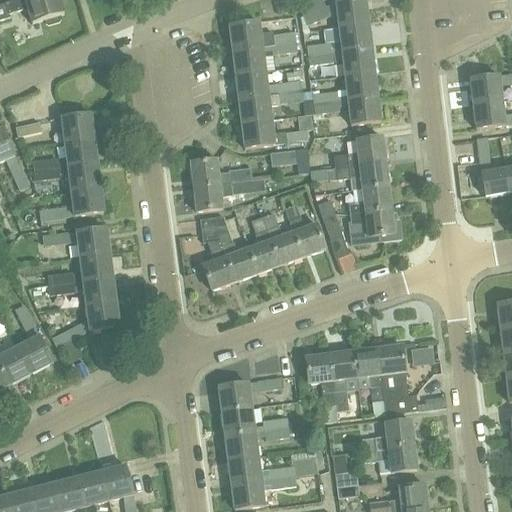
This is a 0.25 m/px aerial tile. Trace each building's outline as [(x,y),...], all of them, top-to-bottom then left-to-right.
[(65,15),(59,0),(16,0),(0,5),(0,21),(10,19),(9,16),(28,10),(33,25),(44,22),(45,26),(49,28),(60,24),(62,21),(61,17),(65,15)] [(308,28),(331,19),(322,0),(315,0),(299,8),(308,28)] [(339,29),(369,26),(366,1),(336,4),(338,16),(339,29)] [(342,54),(372,50),(369,26),(339,29),(342,54)] [(234,54),(262,51),(272,50),(296,47),(295,34),(273,36),(273,32),(260,34),(259,27),(232,30),(234,54)] [(331,45),(307,48),(308,58),(332,55),(331,45)] [(272,50),(273,60),(298,57),(297,55),(296,47),(272,50)] [(345,78),(375,74),(372,50),(342,54),(345,78)] [(262,51),(234,54),(237,79),(265,76),(262,56),(262,51)] [(334,65),(332,55),(308,58),(309,69),(334,65)] [(304,82),(302,72),(294,73),(295,83),(304,82)] [(295,83),(294,73),(287,74),(289,84),(295,83)] [(348,102),(378,99),(375,74),(345,78),(348,102)] [(237,79),(240,104),(303,95),(301,83),(289,84),(266,87),(265,76),(237,79)] [(470,82),(473,106),(502,103),(501,88),(500,78),(470,82)] [(339,104),(337,93),(312,97),(314,107),(339,104)] [(240,104),(243,128),(271,125),(269,108),(303,103),(304,103),(303,95),(240,104)] [(348,102),(352,127),(381,124),(378,99),(348,102)] [(306,119),(315,117),(314,107),(313,105),(313,102),(304,103),(303,103),(305,113),(306,119)] [(473,106),(475,131),(505,128),(511,126),(511,115),(504,117),(502,103),(473,106)] [(340,114),(339,104),(314,107),(315,117),(340,114)] [(65,145),(95,141),(91,116),(62,119),(63,129),(65,145)] [(15,128),(17,140),(41,134),(39,124),(15,128)] [(243,128),(246,152),(273,149),(273,147),(308,143),(307,132),(286,135),(285,134),(272,136),(271,125),(243,128)] [(3,131),(0,132),(0,163),(14,157),(3,131)] [(335,172),(386,166),(383,140),(356,144),(358,155),(348,157),(333,158),(334,170),(335,172)] [(481,175),(485,199),(509,195),(505,171),(494,173),(493,163),(490,163),(487,140),(475,141),(478,166),(479,166),(480,175),(481,175)] [(68,169),(98,165),(95,141),(65,145),(68,164),(68,169)] [(270,156),(272,168),(297,166),(295,153),(270,156)] [(34,173),(58,170),(58,165),(57,161),(32,164),(34,173)] [(191,166),(194,191),(244,186),(244,184),(252,183),(251,173),(229,175),(219,176),(218,163),(191,166)] [(69,175),(71,193),(101,189),(98,165),(68,169),(69,175)] [(19,166),(9,171),(20,193),(30,189),(19,166)] [(389,189),(386,166),(335,172),(336,183),(350,181),(351,193),(362,191),(362,193),(389,189)] [(60,181),(58,170),(34,173),(35,184),(60,181)] [(194,191),(196,214),(223,211),(222,199),(233,198),(245,196),(244,186),(194,191)] [(73,208),(75,218),(104,214),(101,189),(71,193),(73,208)] [(350,218),(392,212),(389,189),(362,193),(364,204),(348,206),(350,218)] [(323,222),(335,218),(330,203),(317,207),(323,222)] [(284,212),(289,225),(300,221),(296,208),(284,212)] [(64,210),(39,213),(40,224),(65,221),(64,210)] [(392,212),(350,218),(351,228),(366,226),(368,240),(383,238),(383,244),(401,242),(399,224),(393,225),(392,212)] [(262,220),(279,268),(301,260),(292,234),(282,238),(278,229),(273,216),(262,220)] [(323,222),(330,243),(343,238),(335,218),(323,222)] [(218,237),(229,233),(224,219),(200,222),(203,246),(207,245),(213,263),(203,267),(212,293),(235,284),(218,237)] [(248,250),(258,276),(279,268),(262,220),(250,224),(255,237),(258,247),(248,250)] [(292,234),(301,260),(326,251),(316,226),(304,230),(293,234),(292,234)] [(80,259),(110,255),(106,231),(77,234),(77,235),(78,245),(80,259)] [(218,237),(235,284),(258,276),(248,250),(237,254),(229,233),(218,237)] [(42,239),(44,250),(68,246),(67,235),(42,239)] [(113,280),(110,255),(80,259),(82,275),(83,284),(113,280)] [(49,288),(73,285),(72,275),(47,278),(49,288)] [(85,294),(86,309),(116,305),(113,280),(83,284),(73,285),(49,288),(50,299),(85,294)] [(88,322),(89,332),(119,329),(116,305),(86,309),(88,322)] [(511,305),(496,307),(499,332),(511,330),(511,305)] [(27,334),(36,330),(24,307),(15,312),(27,334)] [(57,350),(79,339),(73,330),(52,341),(57,350)] [(511,330),(499,332),(502,356),(511,355),(511,330)] [(17,352),(31,378),(54,366),(40,340),(31,345),(17,352)] [(402,349),(376,352),(383,401),(386,419),(417,415),(415,398),(408,399),(402,349)] [(0,360),(0,370),(10,389),(31,378),(17,352),(1,360),(0,360)] [(376,352),(353,355),(356,381),(368,380),(371,403),(383,401),(376,352)] [(328,357),(336,415),(349,413),(345,382),(356,381),(353,355),(328,357)] [(511,355),(502,356),(505,381),(511,379),(511,355)] [(318,410),(320,426),(337,424),(336,415),(328,357),(308,360),(311,386),(320,385),(324,410),(318,410)] [(0,394),(10,389),(0,370),(0,394)] [(282,380),(258,383),(260,395),(284,391),(282,380)] [(220,389),(223,414),(251,410),(250,396),(248,386),(248,385),(220,389)] [(223,414),(226,438),(255,434),(251,410),(223,414)] [(263,424),(264,433),(288,430),(287,421),(263,424)] [(361,443),(363,453),(413,448),(410,423),(385,426),(386,439),(376,441),(361,443)] [(288,430),(264,433),(266,444),(290,441),(288,430)] [(226,438),(229,463),(258,459),(255,434),(226,438)] [(378,465),(380,475),(415,471),(413,448),(363,453),(364,467),(378,465)] [(229,463),(232,487),(295,479),(295,480),(319,477),(317,460),(293,464),(293,469),(260,474),(258,459),(229,463)] [(126,469),(101,475),(109,504),(123,500),(124,511),(134,511),(134,507),(133,499),(126,469)] [(101,475),(77,481),(85,510),(85,511),(95,511),(95,508),(109,504),(101,475)] [(335,478),(336,489),(358,487),(356,475),(335,478)] [(295,479),(232,487),(235,511),(264,508),(262,494),(296,489),(295,480),(295,479)] [(54,488),(59,511),(78,511),(85,510),(77,481),(54,488)] [(336,489),(338,502),(359,499),(358,487),(336,489)] [(59,511),(54,488),(30,494),(34,511),(59,511)] [(427,511),(425,488),(398,491),(400,502),(369,506),(369,511),(427,511)] [(6,500),(9,511),(34,511),(30,494),(6,500)] [(0,511),(9,511),(6,500),(0,501),(0,511)]
